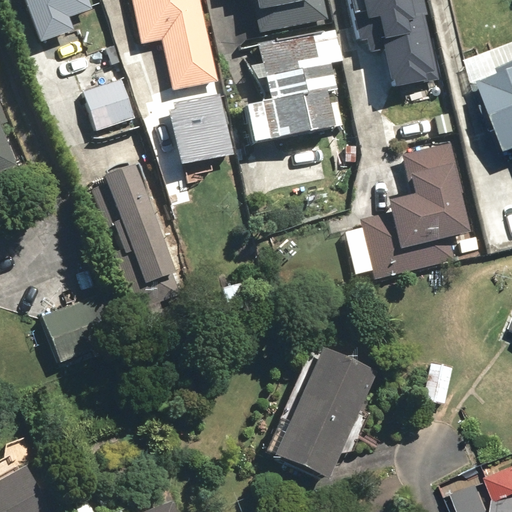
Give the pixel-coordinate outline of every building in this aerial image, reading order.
[(15,0),(31,47),(67,35),(63,21),(85,14),(80,0),(15,0)] [(125,0),(136,49),(156,44),(167,95),(215,85),(197,0),(125,0)] [(234,0),(235,1),(240,0),(243,0),(247,19),(296,11),(299,27),(324,23),(319,0),(234,0)] [(436,78),(419,0),(353,0),(362,39),(367,38),(370,51),(386,48),(395,87),(436,78)] [(330,34),(309,38),(251,46),(253,64),(244,66),(247,85),(258,84),(261,107),(237,111),(243,150),(324,134),(318,98),(329,97),(325,67),(335,65),(330,34)] [(511,62),(496,69),(498,74),(474,84),(501,152),(511,147),(511,62)] [(132,120),(119,81),(77,95),(91,135),(132,120)] [(220,97),(170,107),(182,163),(232,153),(220,97)] [(0,170),(15,165),(0,125),(0,124),(7,122),(0,103),(0,170)] [(376,208),(378,219),(356,224),(357,231),(338,236),(348,278),(366,274),(368,283),(383,279),(381,270),(390,268),(387,258),(464,240),(453,196),(458,195),(446,144),(394,157),(404,202),(376,208)] [(90,181),(109,228),(104,229),(115,260),(120,258),(134,293),(167,280),(123,168),(90,181)] [(240,202),(233,175),(213,180),(219,207),(240,202)] [(77,305),(36,319),(52,367),(93,353),(77,305)] [(325,336),(317,355),(309,351),(262,461),(318,485),(332,454),(345,460),(362,420),(349,414),(366,376),(347,367),(355,349),(325,336)] [(476,368),(460,361),(447,391),(463,398),(476,368)] [(441,408),(446,368),(423,366),(418,406),(441,408)] [(511,511),(511,467),(441,499),(446,511),(511,511)] [(35,511),(13,472),(0,479),(0,511),(35,511)]
